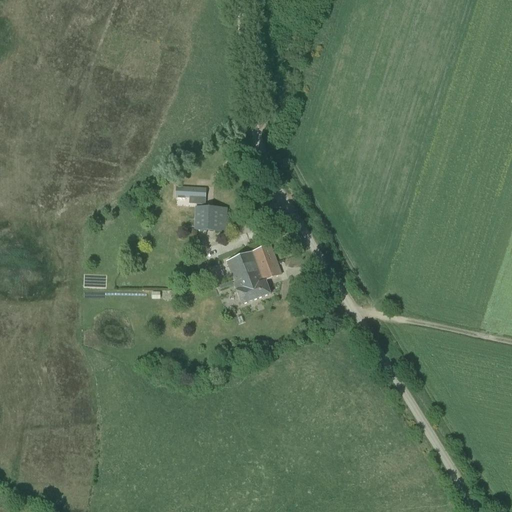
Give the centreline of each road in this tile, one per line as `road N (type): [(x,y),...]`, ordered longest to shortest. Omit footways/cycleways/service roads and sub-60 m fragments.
road 1 (unclassified): [(477,511),(286,205),(256,144),(248,94)]
road 2 (track): [(370,310),(511,345)]
